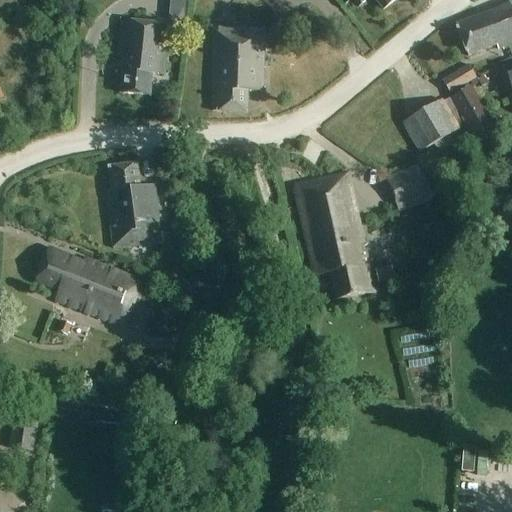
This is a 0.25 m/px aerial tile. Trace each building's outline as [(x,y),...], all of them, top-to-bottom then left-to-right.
[(365,3),(362,0),(351,0),(358,9),(365,3)] [(374,0),(383,11),(396,0),(374,0)] [(503,51),(511,47),(511,0),(506,0),(509,6),(456,26),(468,58),(496,47),(497,49),(502,48),(503,51)] [(123,59),(121,94),(149,97),(151,74),(164,75),(168,26),(121,22),(118,59),(123,59)] [(263,92),(263,30),(213,29),(212,113),(246,114),(248,113),(248,92),(263,92)] [(450,94),(475,79),(467,66),(442,81),(450,94)] [(511,71),(502,75),(511,112),(511,71)] [(484,76),(476,81),(479,85),(481,88),(488,83),(484,76)] [(472,87),(453,97),(465,122),(476,144),(477,143),(496,134),(472,87)] [(419,153),(450,135),(459,130),(442,101),(402,124),(419,153)] [(434,161),(440,177),(461,170),(455,154),(434,161)] [(112,250),(139,247),(139,242),(151,241),(152,245),(160,244),(154,187),(139,188),(137,166),(109,170),(112,191),(106,192),(112,250)] [(400,211),(432,198),(419,167),(387,179),(400,211)] [(374,294),(348,174),(295,186),(315,277),(332,274),(338,302),(374,294)] [(83,265),(49,251),(37,283),(59,292),(55,303),(123,329),(141,283),(85,261),(83,265)] [(392,267),(375,271),(378,284),(395,280),(392,267)] [(153,281),(188,296),(193,285),(158,270),(153,281)] [(193,296),(234,299),(235,287),(194,284),(193,296)] [(71,326),(62,322),(57,333),(66,337),(71,326)] [(219,338),(219,383),(245,383),(245,338),(219,338)] [(14,414),(9,449),(34,453),(39,418),(14,414)]
